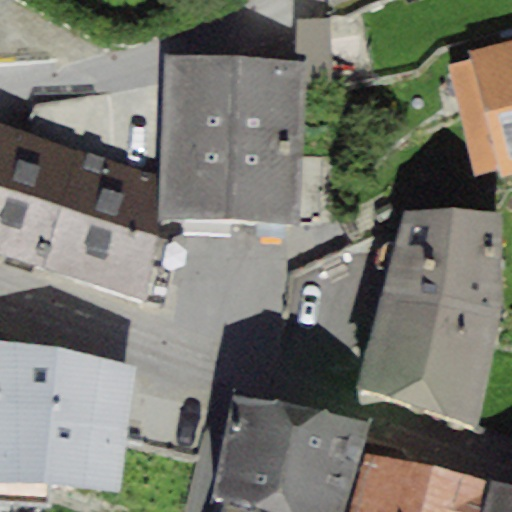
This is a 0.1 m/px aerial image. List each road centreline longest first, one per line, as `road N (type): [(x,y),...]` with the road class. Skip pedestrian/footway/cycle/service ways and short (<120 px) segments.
road 1 (tertiary): [(511,460),(224,365),(0,271)]
road 2 (residential): [(280,0),(189,40),(0,96)]
